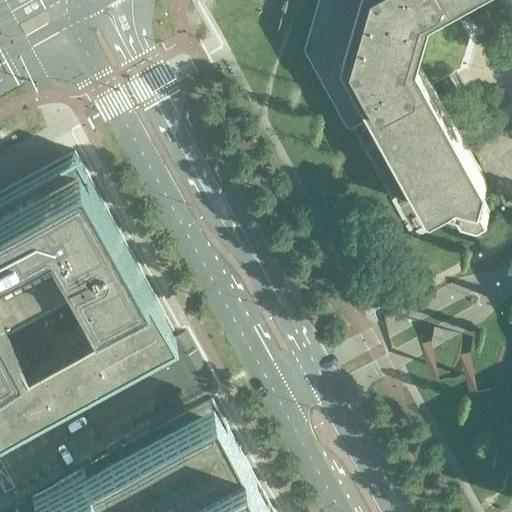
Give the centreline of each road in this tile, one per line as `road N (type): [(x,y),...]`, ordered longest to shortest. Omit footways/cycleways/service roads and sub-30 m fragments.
road 1 (tertiary): [(397,511),(112,5)]
road 2 (tertiary): [(67,29),(333,511)]
